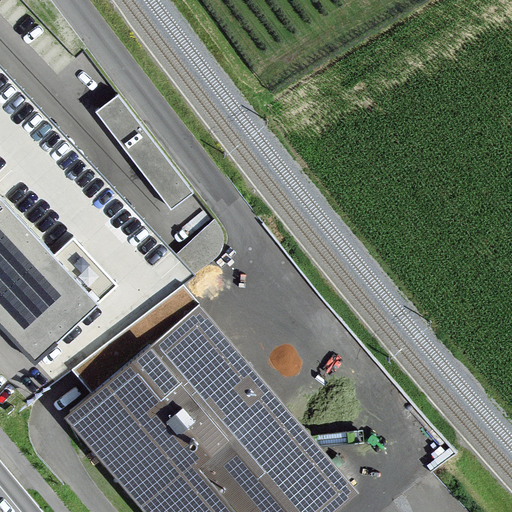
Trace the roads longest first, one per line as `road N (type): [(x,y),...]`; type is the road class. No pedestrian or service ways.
road 1 (residential): [(348,511),(419,452),(75,0)]
road 2 (unknown): [(0,122),(115,244)]
